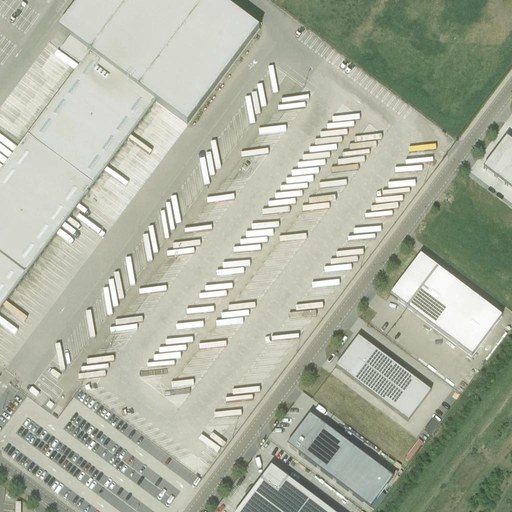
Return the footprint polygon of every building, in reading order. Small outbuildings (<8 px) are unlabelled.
[(0,309),(31,268),(34,264),(79,203),(84,197),(113,159),(154,103),(187,127),(259,30),(218,0),(130,0),(90,54),(80,67),(48,110),(19,149),(0,174),(0,309)] [(511,143),(506,138),(483,169),(511,190),(511,143)] [(471,225),(453,249),(477,267),(511,293),(511,218),(489,201),(471,225)] [(415,264),(391,296),(397,301),(396,302),(406,309),(471,358),(502,317),(437,268),(428,261),(421,270),(415,264)] [(508,316),(511,311),(472,284),(469,289),(508,316)] [(358,338),(335,368),(408,423),(430,393),(358,338)] [(287,447),(362,504),(385,473),(310,416),(287,447)] [(330,511),(271,467),(237,511),(330,511)]
